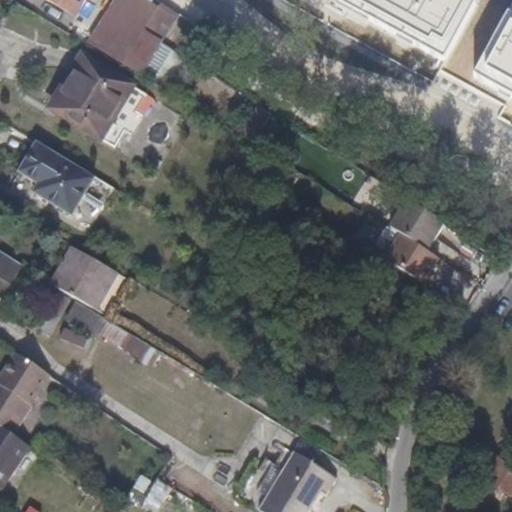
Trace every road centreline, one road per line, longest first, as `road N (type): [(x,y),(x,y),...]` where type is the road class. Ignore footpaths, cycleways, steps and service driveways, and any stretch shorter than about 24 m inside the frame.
road 1 (residential): [(511,156),(221,0)]
road 2 (residential): [(397,511),(400,463),(420,398),(511,250)]
